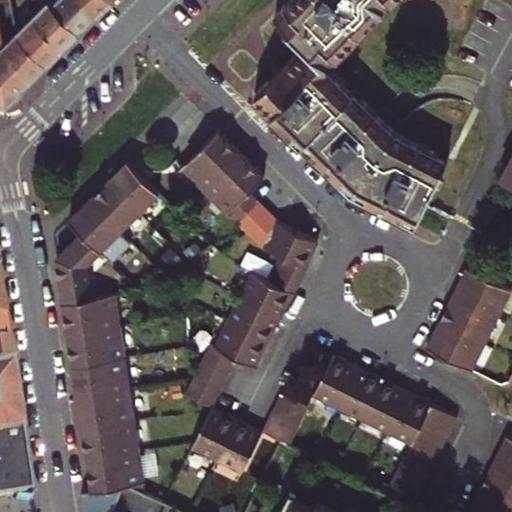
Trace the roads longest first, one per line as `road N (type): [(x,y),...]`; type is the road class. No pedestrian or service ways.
road 1 (tertiary): [(0,166),(23,251),(63,511)]
road 2 (residential): [(154,0),(0,150)]
